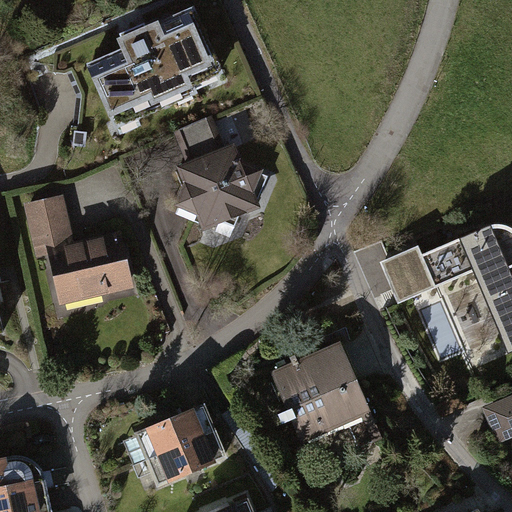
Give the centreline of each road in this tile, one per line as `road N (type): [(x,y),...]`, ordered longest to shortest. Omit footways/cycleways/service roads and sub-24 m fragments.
road 1 (residential): [(61,397),(190,363),(222,345),(294,288),(333,225)]
road 2 (residential): [(511,506),(432,421),(378,329),(333,225)]
road 3 (residential): [(333,225),(423,79),(443,0)]
road 4 (residential): [(333,225),(232,0)]
